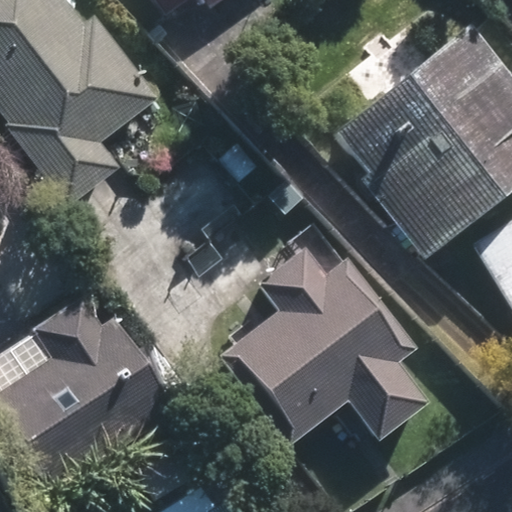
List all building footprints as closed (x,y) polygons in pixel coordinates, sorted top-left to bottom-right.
[(64,0),(0,0),(0,117),(7,126),(3,129),(66,212),(119,172),(98,145),(146,108),(64,0)] [(226,0),(147,0),(164,23),(197,0),(199,0),(209,13),(226,0)] [(419,267),(511,192),(511,87),(467,31),(335,136),(368,177),(355,187),(419,267)] [(511,221),(469,248),(511,319),(511,221)] [(2,269),(1,274),(2,279),(3,285),(5,290),(7,294),(11,298),(15,301),(20,304),(25,306),(30,306),(36,306),(41,305),(46,303),(51,300),(55,297),(58,292),(60,288),(62,283),(63,277),(63,272),(62,267),(60,262),(57,257),(53,253),(49,250),(44,247),(39,246),(34,245),(28,245),(23,246),(18,248),(14,251),(10,255),(6,259),(4,264),(2,269)] [(273,319),(219,361),(289,451),(345,407),(375,445),(426,405),(397,367),(415,354),(345,264),(321,282),(301,255),(253,292),(273,319)] [(48,364),(0,395),(0,415),(54,497),(173,418),(110,323),(97,332),(78,303),(29,336),(48,364)]
